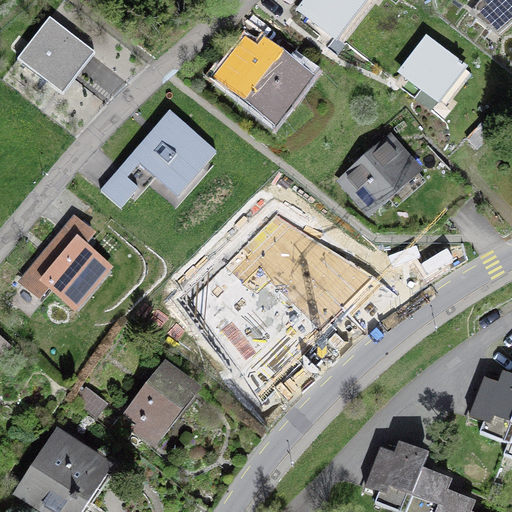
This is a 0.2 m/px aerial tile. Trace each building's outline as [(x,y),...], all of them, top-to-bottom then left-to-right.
[(335,38),(364,0),(308,0),(300,11),(335,38)] [(511,11),(511,0),(485,0),(474,14),(492,30),(511,11)] [(62,96),(95,55),(49,19),(17,60),(62,96)] [(402,74),(437,101),(462,69),(427,41),(402,74)] [(238,54),(219,78),(248,101),(251,98),(276,117),(307,79),(264,46),(250,64),(238,54)] [(138,188),(123,175),(135,161),(177,197),(216,153),(170,112),(155,129),(160,133),(122,174),(118,171),(100,191),(120,209),(138,188)] [(482,124),(467,140),(477,149),(492,133),(482,124)] [(391,142),(343,183),(368,213),(416,171),(391,142)] [(66,233),(23,284),(36,295),(45,284),(69,304),(103,264),(66,233)] [(0,339),(0,355),(8,346),(0,339)] [(151,382),(130,409),(142,419),(139,423),(155,436),(189,392),(165,374),(156,385),(151,382)] [(511,383),(487,374),(470,418),(484,424),(480,434),(508,445),(504,456),(511,458),(511,383)] [(105,406),(86,391),(78,401),(97,416),(105,406)] [(64,434),(58,442),(57,441),(23,493),(51,511),(87,511),(111,476),(67,447),(72,439),(64,434)] [(469,511),(473,503),(445,492),(449,482),(422,471),(426,460),(383,444),(366,488),(379,493),(375,504),(396,511),(469,511)]
